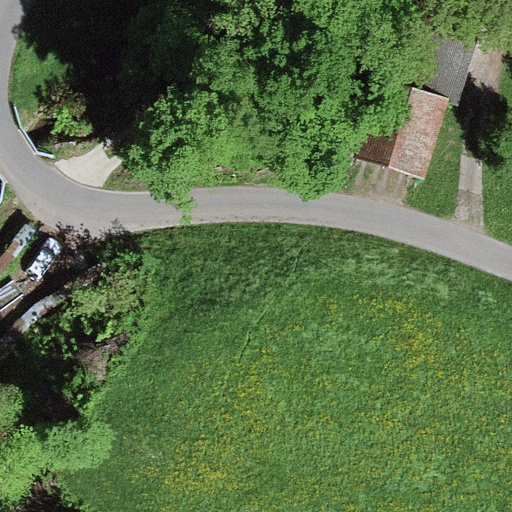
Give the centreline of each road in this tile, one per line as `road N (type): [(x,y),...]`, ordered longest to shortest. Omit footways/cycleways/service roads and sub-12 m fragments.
road 1 (residential): [(0,128),(54,196),(134,207),(341,213),(431,231),(511,265)]
road 2 (track): [(39,177),(196,57),(231,0)]
